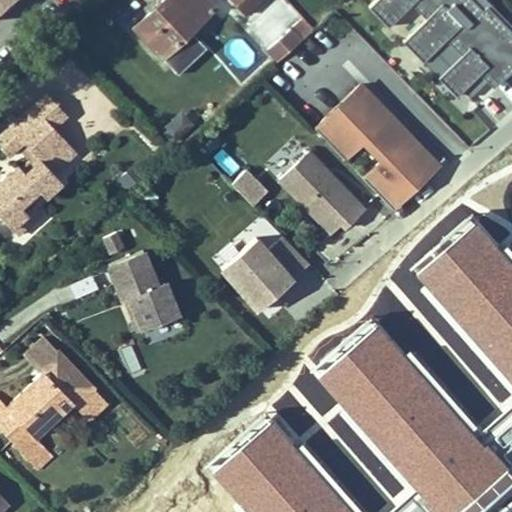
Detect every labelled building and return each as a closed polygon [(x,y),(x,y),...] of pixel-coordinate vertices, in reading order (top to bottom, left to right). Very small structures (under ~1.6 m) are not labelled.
[(199,10),(189,0),(146,0),(134,12),(115,29),(146,61),(199,10)] [(224,0),(218,6),(236,26),(265,0),(224,0)] [(511,80),(511,72),(474,26),(471,28),(462,18),(460,19),(454,12),(458,8),(451,0),(378,0),(356,18),(375,40),(399,20),(412,35),(387,56),(406,78),(430,57),(445,74),(420,95),(437,115),(443,109),(450,117),(468,102),(472,107),(500,83),(504,87),(507,85),(511,80)] [(474,26),(458,8),(454,12),(460,19),(462,18),(471,28),(474,26)] [(306,40),(293,26),(261,62),(274,74),(306,40)] [(243,71),(258,55),(236,33),(221,50),(243,71)] [(476,111),(504,87),(500,83),(472,107),(476,111)] [(397,154),(378,134),(383,129),(354,99),(345,108),(348,111),(321,137),(318,134),(309,143),(338,173),(356,155),(375,174),(357,192),(371,207),(386,222),(396,213),(392,210),(420,183),(408,171),(417,163),(402,148),(397,154)] [(8,173),(0,180),(0,236),(0,237),(26,213),(53,189),(44,179),(66,160),(43,136),(57,123),(39,102),(2,135),(0,136),(0,163),(15,150),(30,167),(15,181),(8,173)] [(321,137),(348,111),(345,108),(318,134),(321,137)] [(402,148),(383,129),(378,134),(397,154),(402,148)] [(210,156),(228,175),(239,164),(221,145),(210,156)] [(375,174),(356,155),(338,173),(357,192),(375,174)] [(396,213),(432,178),(417,163),(408,171),(420,183),(392,210),(396,213)] [(358,223),(327,189),(322,193),(316,187),(321,183),(302,164),(272,193),(325,247),(335,237),(339,241),(358,223)] [(260,204),(239,183),(226,197),(245,218),(260,204)] [(316,187),(322,193),(327,189),(321,183),(316,187)] [(33,221),(26,213),(0,237),(7,244),(33,221)] [(249,325),(283,293),(282,292),(299,276),(273,248),(256,265),(244,253),(211,284),(249,325)] [(112,311),(115,310),(120,308),(133,342),(170,328),(156,292),(149,295),(135,260),(98,274),(112,311)] [(133,342),(120,308),(115,310),(128,345),(133,342)] [(92,411),(30,344),(12,360),(29,379),(43,367),(64,390),(51,402),(74,428),(92,411)] [(0,452),(22,477),(37,463),(13,438),(51,402),(64,390),(43,367),(29,379),(0,406),(0,452)]
